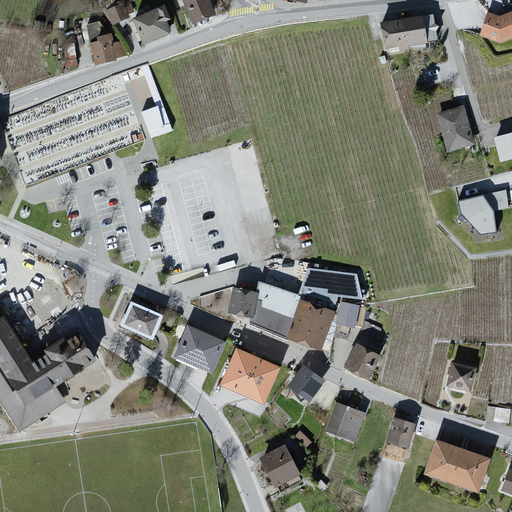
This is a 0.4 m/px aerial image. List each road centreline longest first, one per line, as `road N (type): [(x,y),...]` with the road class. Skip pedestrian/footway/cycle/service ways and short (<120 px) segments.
road 1 (residential): [(99,274),(486,434)]
road 2 (residential): [(99,274),(100,331),(161,371),(223,430),(257,511)]
road 3 (tertiary): [(0,110),(262,21)]
road 4 (tertiary): [(262,21),(433,0)]
